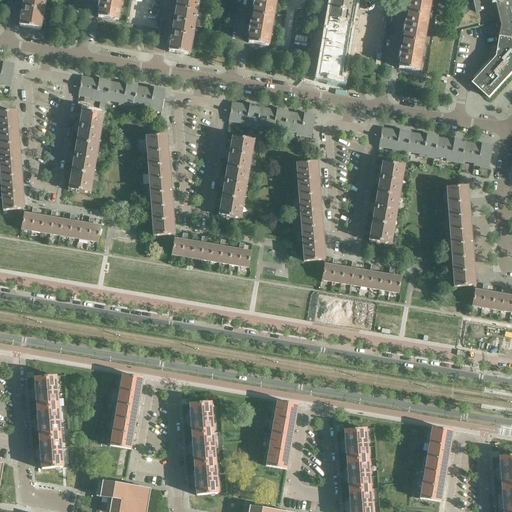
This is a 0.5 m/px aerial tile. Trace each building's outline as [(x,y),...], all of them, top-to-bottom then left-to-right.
[(43,12),(45,0),(23,0),(22,9),(43,12)] [(118,21),(121,0),(98,0),(97,9),(99,9),(98,18),(118,21)] [(197,13),(198,0),(177,0),(176,9),(197,13)] [(273,19),(276,0),(253,0),(252,8),(254,8),(253,16),(273,19)] [(351,13),(353,0),(331,0),(330,10),(351,13)] [(428,18),(430,0),(407,0),(407,6),(409,6),(407,14),(428,18)] [(511,0),(510,0),(498,3),(502,21),(503,26),(498,57),(474,83),(490,98),(511,74),(511,0)] [(40,30),(43,12),(22,9),(19,27),(40,30)] [(192,38),(197,13),(176,9),(171,34),(192,38)] [(347,38),(351,13),(330,10),(326,35),(347,38)] [(423,45),(428,18),(407,14),(406,22),(404,22),(402,33),(404,33),(403,41),(423,45)] [(268,47),(273,19),(253,16),(251,23),(249,23),(247,34),(249,35),(248,43),(268,47)] [(189,56),(192,38),(171,34),(168,52),(189,56)] [(343,63),(347,38),(326,35),(322,60),(343,63)] [(418,72),(423,45),(403,41),(402,49),(399,48),(398,60),(400,60),(398,69),(418,72)] [(340,81),(343,63),(322,60),(319,78),(340,81)] [(0,85),(10,87),(14,65),(3,63),(3,65),(0,81),(0,85)] [(97,91),(99,81),(82,78),(78,96),(91,98),(91,100),(97,101),(98,92),(97,91)] [(106,103),(110,83),(110,81),(99,80),(99,81),(97,91),(98,92),(97,101),(106,103)] [(124,96),(126,85),(110,83),(106,103),(107,103),(107,101),(119,103),(118,105),(124,106),(126,96),(124,96)] [(133,108),(137,87),(137,86),(126,84),(126,85),(124,96),(126,96),(124,106),(133,108)] [(150,111),(154,90),(137,87),(133,108),(134,108),(135,106),(146,108),(146,110),(150,111)] [(161,112),(164,91),(154,89),(154,90),(150,111),(161,112)] [(247,117),(249,106),(232,103),(229,122),(242,124),(242,126),(247,127),(249,117),(247,117)] [(256,129),(260,108),(260,107),(250,105),(249,106),(247,117),(249,117),(247,127),(256,129)] [(275,122),(277,111),(260,108),(256,129),(257,129),(258,127),(269,129),(269,131),(274,132),(276,122),(275,122)] [(284,133),(287,113),(287,112),(277,110),(277,111),(275,122),(276,122),(274,132),(284,133)] [(0,146),(19,145),(17,128),(16,112),(0,113),(0,146)] [(97,146),(103,116),(82,112),(76,143),(97,146)] [(300,136),(304,116),(287,113),(284,133),(285,133),(285,131),(297,133),(296,135),(300,136)] [(311,138),(315,116),(304,114),(304,116),(300,136),(311,138)] [(397,143),(399,132),(382,129),(379,147),(392,149),(392,152),(397,153),(399,143),(397,143)] [(406,154),(410,134),(410,132),(399,131),(399,132),(397,143),(399,143),(397,153),(406,154)] [(425,147),(427,137),(410,134),(406,154),(407,154),(408,152),(419,154),(419,156),(424,157),(426,148),(425,147)] [(434,159),(437,138),(437,137),(427,135),(427,137),(425,147),(426,148),(424,157),(434,159)] [(168,152),(167,141),(166,136),(145,137),(147,154),(168,152)] [(248,172),(253,141),(232,138),(227,168),(248,172)] [(452,152),(454,141),(437,138),(434,159),(435,159),(435,157),(447,159),(446,161),(452,162),(453,152),(452,152)] [(461,163),(465,143),(465,142),(454,140),(454,141),(452,152),(453,152),(452,162),(461,163)] [(92,176),(97,146),(76,143),(71,172),(92,176)] [(478,166),(481,146),(465,143),(461,163),(462,164),(462,161),(474,163),(473,166),(478,166)] [(21,177),(19,145),(0,146),(0,175),(0,178),(21,177)] [(488,168),(492,146),(481,145),(481,146),(478,166),(488,168)] [(170,179),(168,163),(168,152),(147,154),(149,181),(170,179)] [(319,196),(317,163),(296,165),(298,197),(319,196)] [(398,198),(403,167),(382,163),(377,194),(398,198)] [(243,202),(248,172),(227,168),(222,198),(243,202)] [(89,194),(92,176),(71,172),(68,190),(89,194)] [(24,209),(21,177),(0,178),(3,211),(24,209)] [(172,207),(170,191),(170,179),(149,181),(151,208),(172,207)] [(468,203),(467,192),(467,187),(446,189),(447,205),(468,203)] [(393,227),(398,198),(377,194),(372,224),(393,227)] [(322,228),(319,196),(298,197),(301,229),(322,228)] [(239,220),(243,202),(222,198),(219,216),(239,220)] [(470,230),(469,214),(468,203),(447,205),(449,232),(470,230)] [(174,235),(173,218),(172,207),(151,208),(153,237),(173,235),(174,235)] [(40,233),(43,217),(36,216),(37,209),(33,208),(31,215),(24,213),(21,230),(40,233)] [(59,236),(62,220),(55,219),(56,212),(51,211),(50,218),(43,217),(40,233),(59,236)] [(78,240),(81,223),(74,222),(75,215),(70,215),(69,221),(62,220),(59,236),(78,240)] [(98,243),(100,226),(93,225),(94,219),(89,218),(88,224),(81,223),(78,240),(98,243)] [(390,245),(393,227),(372,224),(369,242),(390,245)] [(324,260),(322,228),(301,229),(303,262),(323,261),(324,260)] [(472,258),(471,242),(470,230),(449,232),(451,260),(472,258)] [(191,259),(193,242),(186,241),(187,235),(183,234),(182,240),(174,239),(171,255),(191,259)] [(209,262),(212,245),(205,244),(206,238),(202,237),(201,243),(193,242),(191,259),(209,262)] [(228,265),(231,249),(224,247),(225,241),(221,240),(219,247),(212,245),(209,262),(228,265)] [(248,268),(251,252),(243,251),(244,244),(239,243),(238,250),(231,249),(228,265),(248,268)] [(474,286),(473,269),(472,258),(451,260),(453,287),(474,286)] [(341,284),(344,268),(336,266),(337,260),(333,259),(332,266),(324,264),(322,281),(341,284)] [(360,287),(362,271),(355,270),(356,263),(352,262),(351,269),(344,268),(341,284),(360,287)] [(379,291),(381,274),(374,273),(375,266),(371,266),(370,272),(362,271),(360,287),(379,291)] [(398,294),(401,277),(393,276),(394,270),(390,269),(389,275),(381,274),(379,291),(398,294)] [(491,310),(494,293),(487,292),(488,286),(483,285),(482,291),(475,290),(472,306),(491,310)] [(510,313),(511,300),(511,296),(505,295),(507,289),(502,288),(501,295),(494,293),(491,310),(510,313)] [(140,395),(142,385),(143,379),(122,376),(119,391),(140,395)] [(58,407),(57,392),(55,377),(34,378),(37,409),(58,407)] [(135,422),(138,406),(140,395),(119,391),(115,419),(135,422)] [(292,438),(297,406),(277,402),(271,434),(292,438)] [(213,433),(212,418),(210,403),(189,404),(192,435),(213,433)] [(60,437),(59,422),(58,407),(37,409),(39,438),(60,437)] [(130,450),(133,433),(135,422),(115,419),(110,447),(130,450)] [(449,448),(451,437),(452,432),(431,428),(429,444),(449,448)] [(367,459),(366,444),(365,429),(344,431),(346,461),(367,459)] [(215,463),(214,448),(213,433),(192,435),(194,465),(215,463)] [(286,470),(292,438),(271,434),(266,467),(286,470)] [(62,468),(61,452),(60,437),(39,438),(41,469),(62,468)] [(445,475),(448,459),(449,448),(429,444),(424,471),(445,475)] [(511,486),(511,456),(499,457),(501,487),(511,486)] [(370,489),(369,474),(367,459),(346,461),(349,491),(370,489)] [(217,494),(216,478),(215,463),(194,465),(196,496),(217,494)] [(440,503),(443,486),(445,475),(424,471),(419,499),(440,503)] [(146,511),(150,490),(102,482),(99,497),(111,500),(110,506),(109,511),(146,511)] [(511,511),(511,486),(501,487),(502,511),(511,511)] [(371,511),(371,505),(370,489),(349,491),(350,511),(371,511)]
